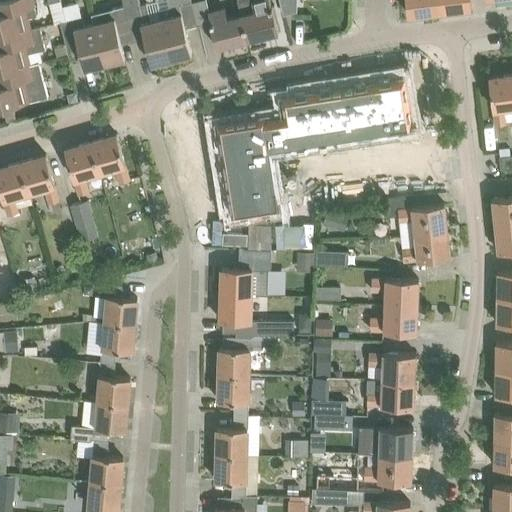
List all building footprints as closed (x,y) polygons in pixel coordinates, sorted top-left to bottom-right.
[(33,0),(0,0),(4,12),(0,12),(0,36),(1,36),(0,35),(40,24),(31,27),(29,16),(37,14),(33,0)] [(191,0),(168,0),(170,5),(160,8),(162,17),(172,58),(192,52),(186,27),(198,24),(191,0)] [(210,10),(207,0),(191,0),(198,24),(211,21),(217,46),(248,38),(242,12),(233,15),(231,5),(210,10)] [(279,30),(274,11),(273,4),(271,5),(270,0),(250,0),(246,1),(249,11),(242,12),(248,38),(279,30)] [(440,9),(439,0),(407,0),(409,13),(440,9)] [(439,0),(440,9),(472,5),(471,0),(439,0)] [(63,5),(66,19),(60,21),(66,45),(67,45),(78,42),(84,67),(105,62),(95,21),(85,24),(83,15),(79,1),(63,5)] [(151,63),(172,58),(162,17),(152,20),(147,2),(127,7),(126,4),(125,4),(134,40),(145,37),(151,63)] [(133,40),(134,40),(125,4),(103,10),(105,19),(95,21),(105,62),(125,57),(119,31),(130,29),(133,40)] [(0,71),(0,72),(0,71),(39,61),(43,59),(40,49),(46,48),(40,24),(0,35),(1,36),(3,48),(0,48),(0,71)] [(0,71),(0,72),(3,83),(0,84),(0,107),(48,96),(39,61),(0,71)] [(496,123),(506,122),(504,106),(511,104),(511,72),(490,76),(496,123)] [(218,120),(233,212),(281,205),(271,144),(290,141),(413,121),(405,74),(283,94),(286,113),(266,116),(266,113),(218,120)] [(92,140),(100,170),(116,165),(121,181),(131,178),(117,132),(92,140)] [(100,170),(92,140),(66,147),(71,166),(80,193),(89,190),(85,174),(100,170)] [(21,160),(30,190),(44,185),(49,201),(59,198),(47,152),(21,160)] [(500,169),(511,167),(511,154),(499,156),(500,169)] [(21,160),(0,165),(0,183),(8,213),(19,210),(14,194),(30,190),(21,160)] [(437,180),(438,192),(446,191),(445,179),(437,180)] [(429,181),(430,193),(438,192),(437,180),(429,181)] [(414,182),(415,194),(423,193),(422,181),(414,182)] [(429,181),(422,181),(423,193),(430,193),(429,181)] [(408,195),(415,194),(414,182),(406,183),(408,195)] [(406,183),(399,184),(400,195),(408,195),(406,183)] [(384,197),(385,197),(392,196),(391,184),(383,185),(384,189),(384,197)] [(391,184),(392,196),(400,195),(399,184),(391,184)] [(376,190),(378,202),(385,201),(385,197),(384,197),(384,189),(376,190)] [(376,190),(369,191),(370,203),(378,202),(376,190)] [(355,204),(362,203),(361,191),(354,192),(355,204)] [(362,203),(370,203),(369,191),(361,191),(362,203)] [(346,193),(347,205),(355,204),(354,192),(346,193)] [(340,205),(347,205),(346,193),(338,194),(340,205)] [(332,206),(331,194),(323,195),(324,207),(332,206)] [(338,194),(331,194),(332,206),(340,205),(338,194)] [(496,223),(511,221),(511,194),(493,197),(496,223)] [(323,195),(316,196),(317,208),(319,207),(324,207),(323,195)] [(317,208),(316,196),(308,196),(307,208),(317,208)] [(59,198),(49,201),(52,212),(60,209),(62,209),(59,198)] [(82,239),(99,234),(88,198),(71,203),(82,239)] [(398,207),(399,219),(399,220),(413,219),(415,231),(448,228),(445,202),(398,207)] [(317,208),(307,208),(307,216),(319,217),(319,207),(317,208)] [(323,224),(337,228),(342,212),(328,207),(323,224)] [(319,217),(307,216),(306,224),(318,224),(319,217)] [(511,221),(496,223),(498,250),(511,248),(511,221)] [(318,224),(306,224),(306,232),(318,232),(318,224)] [(448,228),(415,231),(416,245),(402,246),(404,260),(451,255),(448,228)] [(223,266),(222,293),(267,294),(268,269),(271,269),(271,248),(240,247),(239,266),(223,266)] [(317,249),(316,264),(347,265),(348,250),(317,249)] [(156,250),(146,252),(148,261),(159,258),(156,250)] [(90,270),(92,277),(102,274),(99,267),(90,270)] [(511,268),(498,268),(498,295),(511,295),(511,268)] [(38,292),(35,275),(18,279),(22,295),(38,292)] [(384,302),(418,304),(419,277),(399,276),(371,276),(371,290),(384,290),(384,302)] [(109,282),(106,315),(83,312),(83,319),(94,319),(135,323),(138,296),(121,295),(122,284),(109,282)] [(94,284),(85,283),(84,293),(93,293),(94,284)] [(341,286),(317,285),(317,299),(340,299),(341,286)] [(251,333),(293,333),(293,319),(251,319),(252,294),(267,294),(222,293),(221,319),(224,319),(223,330),(236,330),(236,333),(251,333)] [(511,295),(498,295),(497,321),(511,321),(511,295)] [(417,330),(418,304),(384,302),(384,316),(369,316),(369,329),(397,330),(417,330)] [(298,331),(311,331),(312,311),(299,311),(298,331)] [(317,317),(316,334),(333,334),(333,317),(317,317)] [(135,323),(94,319),(94,324),(105,325),(102,357),(115,359),(116,348),(133,349),(135,323)] [(19,349),(17,328),(4,329),(5,350),(19,349)] [(220,346),(219,372),(249,373),(250,348),(263,348),(263,345),(275,345),(275,333),(293,333),(251,333),(236,333),(236,335),(223,335),(223,346),(220,346)] [(299,336),(299,345),(309,346),(309,337),(299,336)] [(511,339),(497,339),(497,366),(511,366),(511,339)] [(37,345),(25,345),(25,353),(37,353),(37,345)] [(331,369),(332,350),(317,350),(317,369),(331,369)] [(382,364),(381,377),(415,378),(416,352),(396,351),(368,350),(368,363),(382,364)] [(77,360),(77,369),(86,369),(86,360),(77,360)] [(115,363),(102,362),(99,394),(98,399),(128,402),(131,376),(114,374),(115,363)] [(511,366),(497,366),(496,393),(511,393),(511,366)] [(235,415),(248,415),(249,373),(219,372),(219,399),(235,399),(235,415)] [(369,377),(368,390),(367,390),(367,404),(394,404),(414,405),(415,378),(381,377),(369,377)] [(315,412),(344,413),(345,399),(315,398),(315,412)] [(95,425),(84,424),(72,423),(71,437),(95,439),(108,441),(109,427),(126,429),(128,402),(98,399),(95,425)] [(305,414),(305,400),(293,399),(293,414),(305,414)] [(0,429),(12,430),(13,410),(0,409),(0,429)] [(495,437),(511,437),(511,410),(496,411),(495,437)] [(344,413),(315,412),(314,426),(344,427),(344,413)] [(247,453),(248,415),(235,415),(235,426),(218,426),(217,452),(247,453)] [(380,439),(379,452),(413,453),(414,426),(367,424),(366,438),(380,439)] [(0,433),(0,471),(7,471),(7,448),(12,448),(13,434),(0,433)] [(511,437),(495,437),(495,464),(511,464),(511,437)] [(309,438),(292,438),(292,454),(309,455),(309,438)] [(108,441),(95,439),(93,457),(91,479),(121,482),(124,456),(107,454),(108,441)] [(247,493),(247,453),(217,452),(216,479),(233,479),(232,495),(242,495),(242,493),(247,493)] [(412,479),(413,453),(379,452),(379,465),(364,465),(364,478),(412,479)] [(91,479),(88,511),(101,511),(102,507),(119,508),(121,482),(91,479)] [(511,482),(495,482),(494,508),(511,508),(511,482)] [(298,492),(298,484),(289,484),(288,492),(298,492)] [(312,502),(341,503),(342,488),(312,487),(312,502)] [(14,493),(0,492),(0,510),(13,511),(14,493)] [(215,511),(257,511),(258,493),(247,493),(242,493),(242,495),(232,495),(219,495),(218,506),(216,506),(215,511)] [(290,495),(290,499),(289,511),(308,511),(309,503),(310,502),(310,495),(303,495),(290,495)] [(362,509),(361,511),(410,511),(411,501),(363,499),(363,509),(362,509)]
